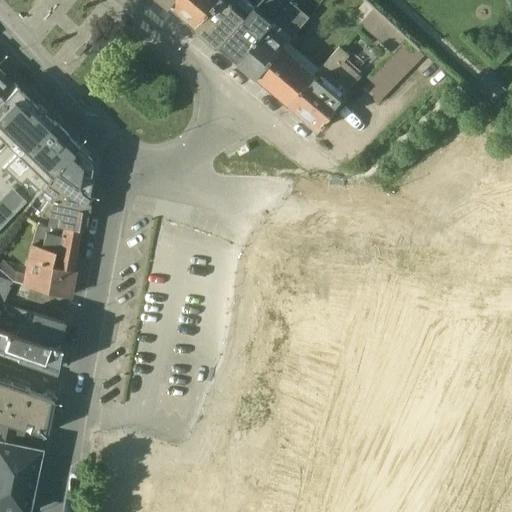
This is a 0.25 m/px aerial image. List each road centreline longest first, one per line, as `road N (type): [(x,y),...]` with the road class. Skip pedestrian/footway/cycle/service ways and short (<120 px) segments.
road 1 (unclassified): [(119,155),(154,165),(187,159),(210,140),(224,105),(219,86),(126,0)]
road 2 (unclassified): [(75,387),(119,155)]
road 3 (unclassified): [(0,27),(119,155)]
road 4 (unclassified): [(51,511),(75,387)]
